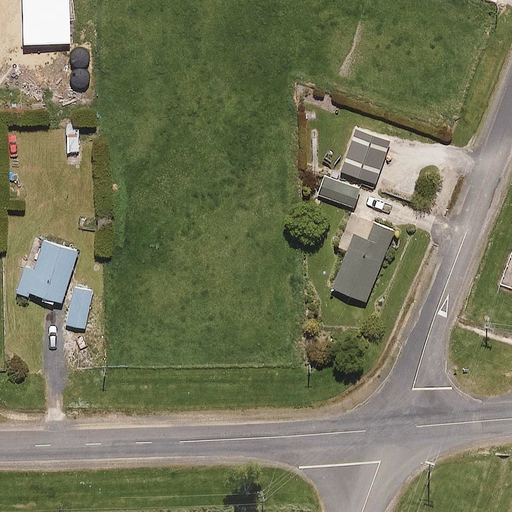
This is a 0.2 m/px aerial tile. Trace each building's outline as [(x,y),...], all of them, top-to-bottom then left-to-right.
[(80,125),(67,125),(67,152),(79,152),(80,125)] [(390,142),(356,130),(341,172),(375,183),(390,142)] [(358,189),(323,177),(317,194),(352,207),(358,189)] [(394,232),(352,215),(339,248),(348,251),(332,289),(365,302),(394,232)] [(22,269),(15,293),(28,297),(29,294),(60,303),(75,252),(43,243),(34,272),(22,269)] [(92,291),(74,288),(66,325),(84,328),(92,291)] [(105,364),(105,352),(75,354),(76,366),(105,364)]
